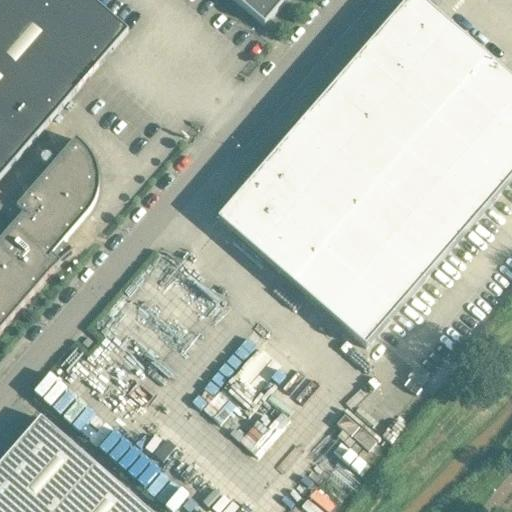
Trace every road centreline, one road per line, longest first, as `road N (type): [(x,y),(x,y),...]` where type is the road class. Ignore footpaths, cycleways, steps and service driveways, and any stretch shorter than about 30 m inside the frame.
road 1 (unclassified): [(0,403),(350,0)]
road 2 (unknown): [(251,304),(175,407),(253,485),(341,379)]
road 3 (unknown): [(341,379),(368,395),(511,223)]
road 4 (unknown): [(158,220),(251,304)]
